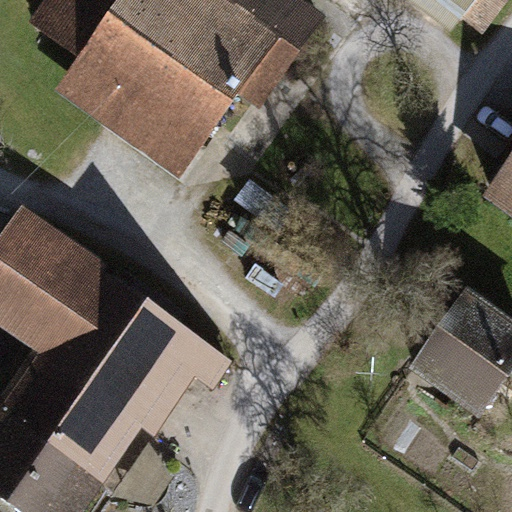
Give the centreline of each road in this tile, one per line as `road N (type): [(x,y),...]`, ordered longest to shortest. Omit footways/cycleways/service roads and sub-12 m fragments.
road 1 (track): [(511,36),(377,248),(250,424),(214,511)]
road 2 (track): [(300,355),(152,246),(0,183)]
road 3 (track): [(152,246),(200,176),(264,124),(354,0)]
road 4 (track): [(423,174),(363,128),(348,98),(360,49),(400,20)]
road 5 (track): [(481,81),(373,0)]
